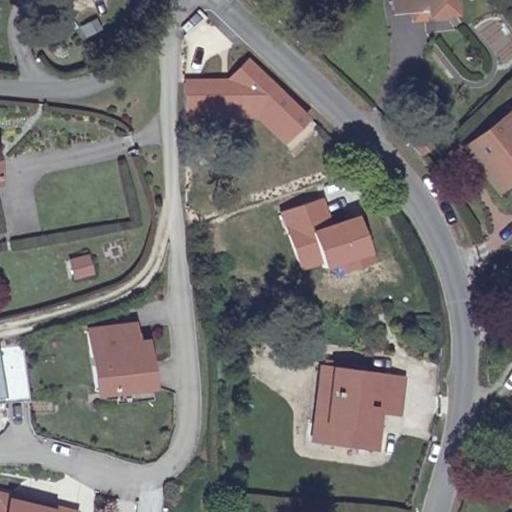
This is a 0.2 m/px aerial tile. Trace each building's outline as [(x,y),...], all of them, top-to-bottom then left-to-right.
[(391,0),(392,9),(409,8),(423,7),(424,14),(448,12),(447,0),(391,0)] [(423,7),(409,8),(411,19),(424,18),(424,14),(423,7)] [(511,169),(511,111),(466,147),(495,183),(511,169)] [(406,122),(395,133),(408,146),(418,157),(429,147),(406,122)] [(132,348),(130,330),(113,332),(115,349),(132,348)] [(85,335),(92,398),(147,392),(142,347),(132,348),(115,349),(113,332),(85,335)] [(0,392),(1,393),(2,404),(26,402),(20,347),(0,349),(0,392)] [(320,373),(309,429),(327,433),(324,450),(368,459),(374,429),(343,426),(345,404),(361,406),(364,381),(320,373)] [(401,389),(364,381),(361,406),(345,404),(343,426),(374,429),(375,421),(394,424),(401,389)] [(327,433),(309,429),(305,447),(324,450),(327,433)] [(57,511),(22,503),(21,507),(7,504),(8,500),(0,497),(0,511),(57,511)]
